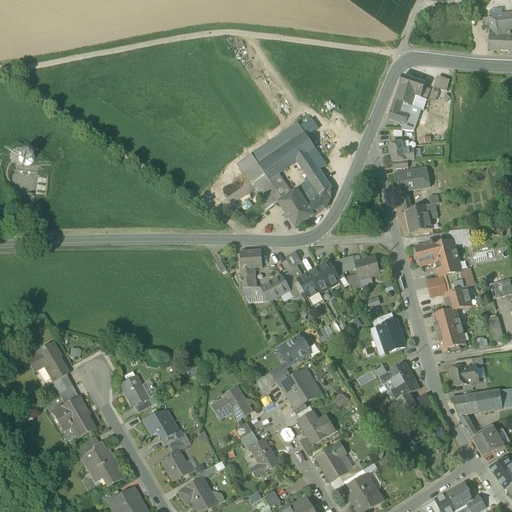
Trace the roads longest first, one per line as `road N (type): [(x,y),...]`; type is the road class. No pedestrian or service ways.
road 1 (track): [(0,73),(230,33),(399,54)]
road 2 (tertiary): [(0,243),(286,241),(319,233)]
road 3 (unclassified): [(397,238),(433,382),(476,463)]
road 4 (residential): [(165,511),(85,369)]
road 5 (residential): [(333,511),(269,403)]
